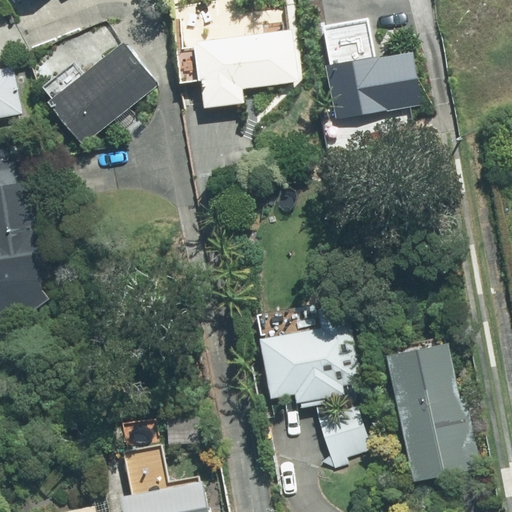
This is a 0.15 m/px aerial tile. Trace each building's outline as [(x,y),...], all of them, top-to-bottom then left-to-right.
[(511,0),(473,0),(491,72),(511,66),(511,0)] [(296,27),(199,39),(207,108),(247,103),(245,86),(302,79),(296,27)] [(51,102),(85,144),(159,83),(125,41),(51,102)] [(329,63),(339,116),(425,102),(416,48),(329,63)] [(51,298),(34,275),(48,273),(32,159),(0,163),(0,326),(4,332),(51,298)] [(338,323),(264,336),(274,395),(298,391),(300,404),(348,396),(346,383),(364,380),(356,335),(340,337),(338,323)] [(453,340),(390,353),(415,480),(478,468),(453,340)] [(360,403),(321,414),(335,466),(375,455),(360,403)] [(212,511),(206,477),(125,493),(129,511),(212,511)]
